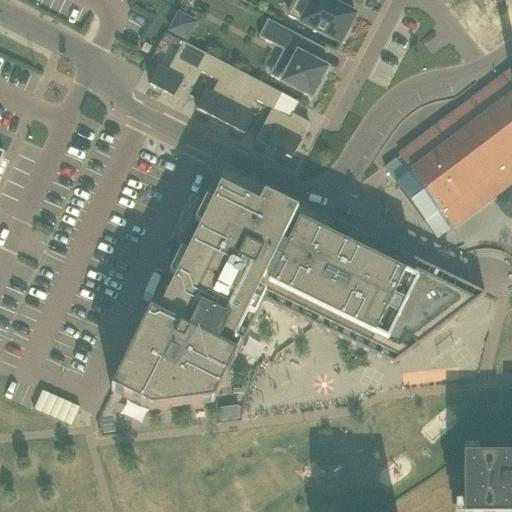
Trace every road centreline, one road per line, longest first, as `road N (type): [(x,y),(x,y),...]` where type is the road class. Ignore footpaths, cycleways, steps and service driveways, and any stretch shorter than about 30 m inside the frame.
road 1 (residential): [(0,13),(93,61),(110,91),(140,116),(306,194),(325,192),(407,94),(482,63)]
road 2 (residential): [(329,119),(395,0)]
